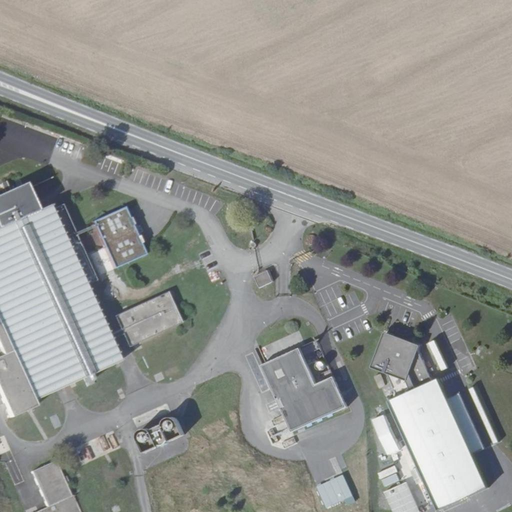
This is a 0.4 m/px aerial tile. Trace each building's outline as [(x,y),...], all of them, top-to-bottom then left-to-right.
[(141,183),(145,172),(131,167),(127,179),(141,183)] [(0,188),(4,196),(9,194),(4,184),(0,184),(0,188)] [(11,193),(9,194),(4,196),(2,197),(1,196),(0,195),(0,402),(1,405),(7,419),(32,408),(30,402),(116,362),(107,342),(104,336),(81,283),(92,279),(60,208),(50,213),(47,207),(35,212),(23,186),(10,192),(11,193)] [(100,203),(114,198),(112,192),(98,196),(100,203)] [(86,221),(108,268),(139,254),(118,207),(86,221)] [(271,283),(266,272),(252,277),(257,289),(271,283)] [(113,318),(118,330),(120,335),(126,347),(178,324),(165,295),(113,318)] [(118,330),(104,336),(107,342),(120,335),(118,330)] [(431,384),(417,352),(414,346),(412,341),(407,342),(392,337),(387,339),(383,337),(370,368),(385,375),(396,399),(387,404),(435,511),(438,511),(487,490),(471,456),(483,451),(458,395),(446,400),(437,381),(431,384)] [(433,340),(428,342),(440,370),(446,368),(433,340)] [(345,408),(332,378),(314,387),(298,350),(260,367),(290,433),(345,408)] [(383,388),(378,377),(372,379),(377,391),(383,388)] [(384,414),(371,419),(386,456),(399,450),(384,414)] [(162,423),(160,426),(160,428),(161,430),(151,434),(150,433),(148,431),(147,430),(144,430),(142,430),(140,430),(138,432),(136,435),(135,440),(142,454),(156,448),(156,447),(166,443),(167,442),(167,443),(182,436),(176,422),(172,419),(171,419),(168,419),(165,420),(163,421),(162,423)] [(160,428),(160,426),(148,431),(150,433),(151,434),(161,430),(160,428)] [(91,441),(85,444),(90,457),(97,454),(91,441)] [(68,498),(52,462),(29,473),(44,508),(36,511),(77,511),(70,497),(68,498)] [(377,472),(384,487),(400,480),(394,465),(377,472)] [(341,477),(315,489),(324,509),(350,498),(341,477)] [(423,503),(424,511),(432,511),(430,501),(423,503)]
